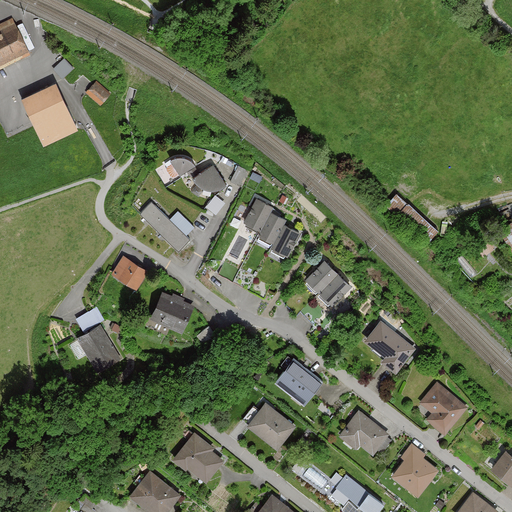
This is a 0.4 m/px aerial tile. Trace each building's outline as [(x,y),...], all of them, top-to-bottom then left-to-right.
[(13,19),(0,25),(0,68),(31,54),(13,19)] [(78,69),(65,56),(56,65),(69,78),(78,69)] [(111,95),(97,83),(87,94),(102,106),(111,95)] [(57,87),(23,103),(34,126),(44,149),(79,132),(57,87)] [(172,163),(185,183),(191,180),(203,171),(195,164),(188,162),(179,162),(172,163)] [(231,186),(213,163),(203,171),(191,180),(208,203),(231,186)] [(238,164),(232,179),(242,184),(249,169),(238,164)] [(438,229),(397,192),(387,204),(428,241),(438,229)] [(275,210),(256,200),(242,226),(260,236),(272,214),(275,210)] [(179,250),(190,238),(152,201),(141,212),(150,221),(179,250)] [(287,223),(272,214),(260,236),(258,240),(273,248),(285,227),(287,223)] [(511,219),(498,228),(511,250),(511,219)] [(300,236),(285,227),(273,248),(271,251),(287,260),(300,236)] [(496,248),(491,241),(478,249),(483,256),(496,248)] [(477,272),(462,254),(456,259),(471,277),(477,272)] [(148,273),(126,259),(115,277),(137,291),(148,273)] [(339,277),(326,265),(306,283),(318,297),(339,277)] [(351,289),(339,277),(318,297),(330,309),(351,289)] [(194,307),(163,294),(152,319),(182,333),(194,307)] [(77,314),(82,327),(104,319),(99,306),(77,314)] [(417,351),(382,323),(367,343),(387,358),(382,365),(397,377),(417,351)] [(102,327),(80,340),(98,370),(120,357),(102,327)] [(222,342),(211,327),(198,337),(210,352),(222,342)] [(323,386),(297,363),(278,385),(305,407),(323,386)] [(468,411),(438,383),(421,402),(435,415),(429,421),(444,436),(468,411)] [(297,430),(267,407),(249,430),(279,453),(297,430)] [(388,438),(361,413),(342,433),(369,459),(388,438)] [(217,451),(196,435),(176,462),(208,485),(225,463),(214,455),(217,451)] [(440,474),(416,451),(394,475),(418,497),(440,474)] [(511,486),(511,455),(509,452),(492,470),(511,487),(511,486)] [(352,458),(339,475),(381,507),(394,490),(352,458)] [(171,511),(184,497),(154,471),(132,497),(150,511),(171,511)] [(499,511),(474,494),(461,511),(499,511)] [(291,511),(274,498),(262,511),(291,511)]
